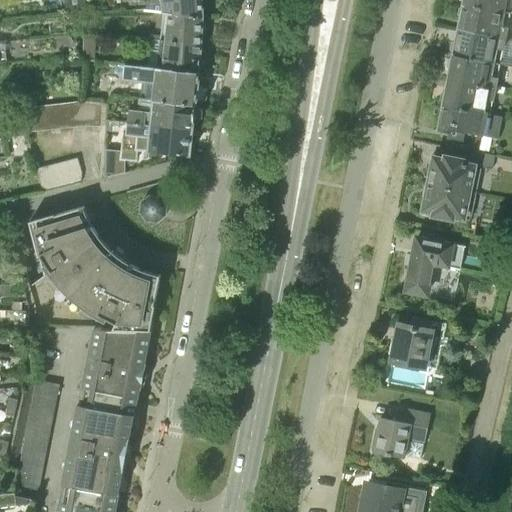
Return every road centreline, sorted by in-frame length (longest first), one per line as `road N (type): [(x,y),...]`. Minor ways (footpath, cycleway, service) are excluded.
road 1 (residential): [(288,511),(393,0)]
road 2 (residential): [(225,164),(162,507)]
road 3 (tertiary): [(238,511),(291,242)]
road 4 (tertiary): [(291,242),(347,0)]
road 5 (tertiary): [(315,0),(291,242)]
road 6 (residential): [(225,164),(211,161),(0,218)]
road 7 (residential): [(466,511),(511,311)]
road 8 (residential): [(260,0),(225,164)]
